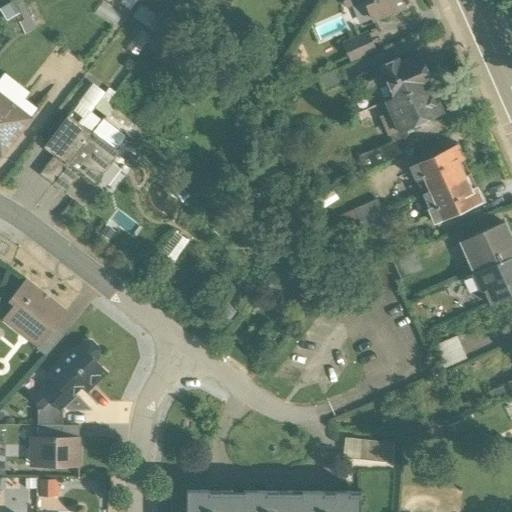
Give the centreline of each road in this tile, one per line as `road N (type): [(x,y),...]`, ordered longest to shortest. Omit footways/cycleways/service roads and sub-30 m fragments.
road 1 (residential): [(0,211),(182,345)]
road 2 (residential): [(182,345),(143,416),(131,511)]
road 3 (residential): [(182,345),(256,403),(291,418)]
